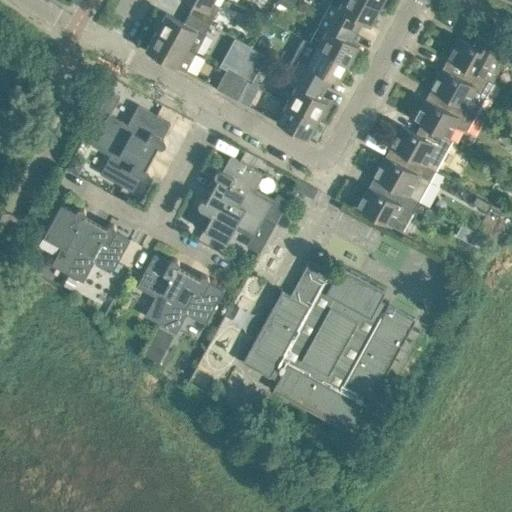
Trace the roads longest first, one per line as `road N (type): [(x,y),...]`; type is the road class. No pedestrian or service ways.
road 1 (residential): [(217,104),(303,154),(328,154),(415,0)]
road 2 (residential): [(152,225),(217,104)]
road 3 (residential): [(105,45),(217,104)]
